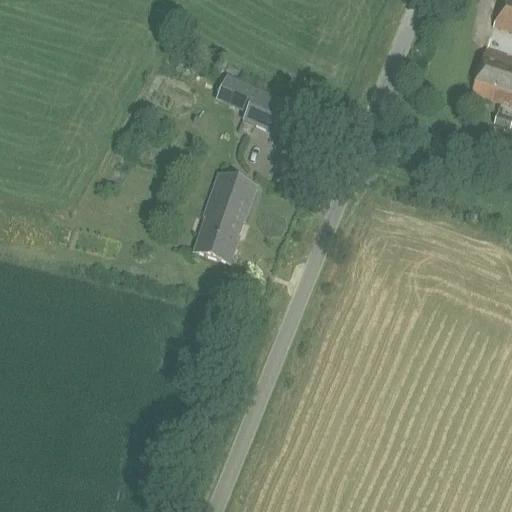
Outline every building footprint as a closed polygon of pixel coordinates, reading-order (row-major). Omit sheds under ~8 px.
[(511,0),(505,0),(495,30),(511,36),(511,0)] [(511,61),(487,53),(472,97),(511,110),(511,61)] [(256,128),(269,98),(227,79),(217,101),(247,115),(244,122),(256,128)] [(280,103),(266,133),(290,143),(303,114),(280,103)] [(205,260),(218,264),(219,264),(229,267),(238,242),(234,241),(240,224),(244,225),(256,192),(220,179),(205,220),(213,222),(207,238),(202,236),(195,255),(205,259),(205,260)]
